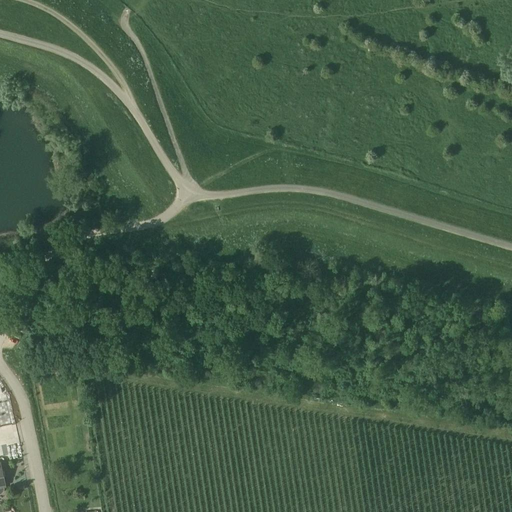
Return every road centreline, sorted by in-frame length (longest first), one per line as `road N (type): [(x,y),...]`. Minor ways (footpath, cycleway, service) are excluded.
road 1 (unclassified): [(511,246),(322,191),(190,197)]
road 2 (unclassified): [(190,197),(135,111),(102,76),(61,52),(0,34)]
road 3 (unclassified): [(0,338),(54,251),(97,233),(151,225),(190,197)]
road 4 (track): [(22,0),(88,41),(135,111)]
road 5 (unclassified): [(45,511),(22,399),(0,365)]
